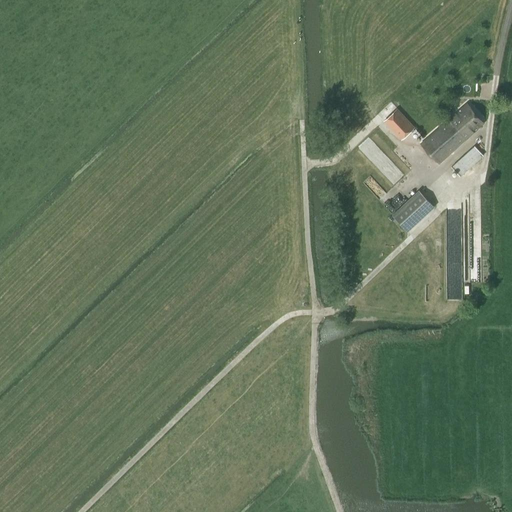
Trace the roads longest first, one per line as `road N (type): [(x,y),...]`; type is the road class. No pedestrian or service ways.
road 1 (track): [(78,511),(267,329),(315,312),(303,165),(332,160),(374,122),(448,199)]
road 2 (track): [(315,312),(310,430),(338,511)]
road 3 (track): [(315,312),(337,308),(416,231)]
